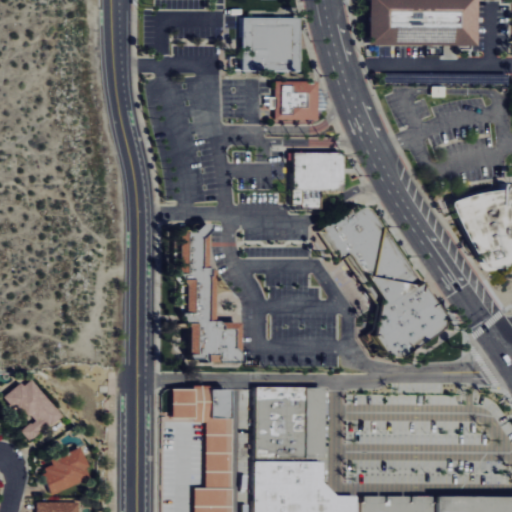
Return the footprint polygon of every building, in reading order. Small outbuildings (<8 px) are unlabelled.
[(468,0),(468,43),(361,43),(361,0),(468,0)] [(237,17),(236,70),(294,71),(295,18),(237,17)] [(272,81),(314,81),(314,121),(272,120),(272,81)] [(337,153),(337,190),(316,190),(316,208),(297,208),(297,204),(288,204),(288,153),(337,153)] [(446,207),(453,221),(461,237),(471,254),(479,265),(483,268),(489,267),(500,264),(507,261),(508,251),(509,193),(508,189),(505,187),(501,187),(498,189),(484,191),(470,193),(456,197),(449,200),(447,202),(446,204),(446,207)] [(441,320),(366,208),(351,205),(314,231),(334,261),(340,257),(373,306),(368,335),(381,354),(396,357),(438,328),(441,320)] [(229,362),(230,321),(207,320),(209,268),(197,267),(198,222),(185,222),(185,228),(170,228),(168,277),(181,278),(180,300),(177,299),(176,311),(170,311),(170,322),(180,322),(178,357),(194,357),(194,361),(229,362)] [(21,384),(29,377),(59,414),(47,424),(46,423),(43,426),(41,424),(35,429),(36,431),(29,437),(29,436),(26,439),(18,429),(28,421),(29,422),(33,419),(27,412),(23,415),(18,409),(15,411),(1,394),(18,380),(21,384)] [(215,511),(216,437),(222,437),(223,387),(164,387),(164,419),(197,419),(196,487),(186,487),(185,511),(215,511)] [(511,511),(251,511),(253,388),(318,388),(317,481),(331,495),(511,496),(511,511)] [(48,463),(46,458),(75,445),(84,464),(81,466),(85,476),(47,493),(38,473),(43,471),(41,467),(48,463)] [(34,511),(34,500),(75,500),(75,511),(79,511),(34,511)]
